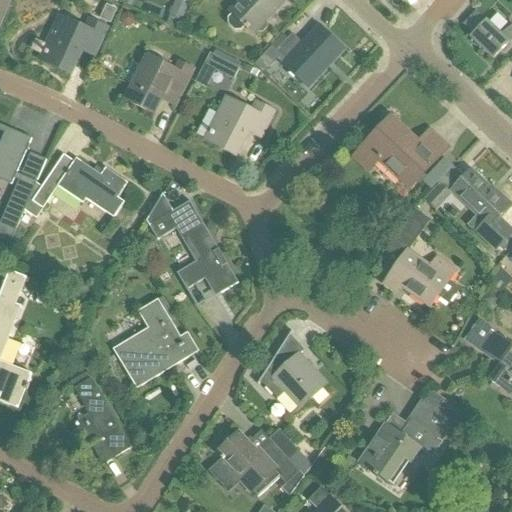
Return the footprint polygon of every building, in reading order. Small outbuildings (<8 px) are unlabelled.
[(0,0),(0,23),(9,0),(0,0)] [(175,0),(168,17),(182,23),(189,6),(188,5),(190,0),(175,0)] [(268,28),(268,24),(265,22),(287,0),(241,0),(229,13),(232,15),(228,19),(228,26),(234,32),(242,32),(245,28),(253,35),(257,31),(259,34),(263,33),(268,28)] [(84,32),(58,19),(49,38),(53,40),(42,63),(69,76),(83,44),(97,50),(106,31),(88,23),(84,32)] [(511,30),(502,36),(487,23),(472,38),(495,60),(510,44),(509,43),(511,41),(511,30)] [(343,51),(318,28),(302,46),(292,36),(276,53),(287,63),(282,68),(307,91),(343,51)] [(174,72),(145,58),(123,101),(154,117),(166,93),(178,100),(193,72),(178,64),(174,72)] [(259,73),(253,70),(250,75),(256,78),(259,73)] [(220,120),(207,144),(234,158),(240,146),(250,126),(262,132),(272,113),(255,105),(251,114),(224,100),(215,118),(220,120)] [(418,144),(391,119),(353,159),(368,173),(379,161),(410,189),(448,149),(430,132),(418,144)] [(0,177),(13,183),(15,179),(19,181),(21,177),(17,175),(32,140),(13,132),(2,157),(0,156),(0,177)] [(36,183),(24,211),(36,221),(59,187),(85,204),(88,201),(114,218),(124,203),(117,199),(127,184),(106,170),(103,174),(101,178),(94,173),(76,161),(75,163),(64,180),(53,173),(42,189),(36,183)] [(466,178),(453,167),(437,184),(439,185),(424,200),(437,212),(453,195),(451,194),(453,192),(488,225),(478,236),(496,253),(511,235),(511,228),(500,217),(510,206),(498,194),(496,196),(471,173),(466,178)] [(0,242),(10,246),(24,211),(36,183),(21,177),(19,181),(8,206),(0,225),(0,242)] [(365,234),(356,188),(331,193),(340,239),(365,234)] [(189,202),(172,212),(182,228),(201,260),(177,274),(186,289),(209,275),(221,293),(238,282),(199,218),(189,202)] [(416,211),(398,236),(413,247),(431,221),(416,211)] [(158,241),(176,230),(168,216),(149,227),(158,241)] [(429,267),(409,253),(413,247),(398,236),(386,252),(400,262),(384,285),(397,293),(401,287),(431,308),(438,298),(449,306),(460,289),(451,282),(459,271),(437,255),(429,267)] [(501,293),(505,289),(511,281),(511,278),(502,269),(489,283),(501,293)] [(0,393),(2,394),(0,399),(0,403),(16,409),(16,411),(17,411),(24,391),(26,392),(28,386),(27,386),(31,376),(30,375),(29,377),(0,365),(0,354),(18,308),(15,307),(26,279),(8,272),(0,292),(0,393)] [(151,328),(114,351),(136,388),(154,377),(164,371),(151,351),(161,345),(173,366),(191,355),(180,337),(159,303),(142,313),(151,328)] [(479,321),(464,342),(499,366),(488,382),(511,399),(511,346),(495,334),(496,333),(479,321)] [(322,390),(306,373),(310,369),(298,356),(303,351),(289,336),(291,333),(290,332),(257,386),(259,383),(265,387),(276,399),(284,392),(300,410),(322,390)] [(131,446),(90,378),(73,389),(92,420),(69,435),(78,450),(102,436),(114,457),(131,446)] [(425,402),(452,421),(459,410),(432,392),(425,402)] [(454,423),(452,421),(425,402),(421,400),(405,423),(392,414),(359,463),(393,487),(418,450),(431,459),(442,443),(441,442),(454,423)] [(269,441),(289,462),(298,454),(278,432),(269,441)] [(222,458),(208,471),(221,485),(233,475),(239,483),(250,495),(252,493),(258,498),(279,479),(285,486),(299,473),(289,462),(269,441),(255,454),(247,445),(236,433),(216,452),(222,458)] [(343,511),(321,490),(307,504),(315,511),(314,511),(343,511)]
